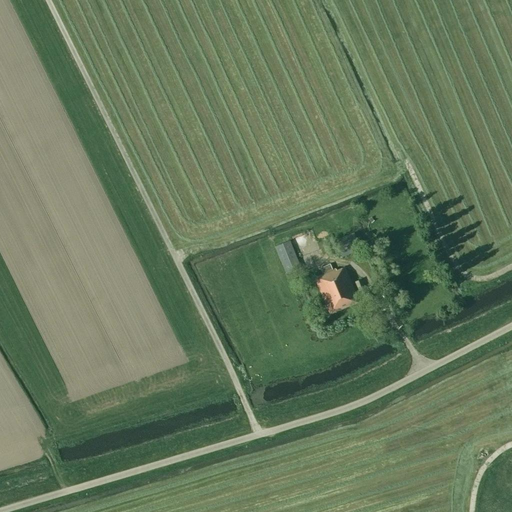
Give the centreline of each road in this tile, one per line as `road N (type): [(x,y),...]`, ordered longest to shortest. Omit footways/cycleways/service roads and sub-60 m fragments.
road 1 (unclassified): [(511,324),(333,411),(0,510)]
road 2 (track): [(257,434),(47,0)]
road 3 (track): [(511,266),(474,280),(457,275),(404,164)]
